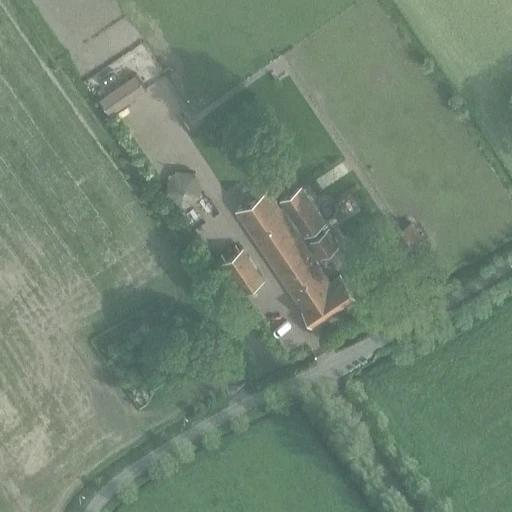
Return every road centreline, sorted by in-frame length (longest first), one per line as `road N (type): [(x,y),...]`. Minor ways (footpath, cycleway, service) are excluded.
road 1 (unclassified): [(96,511),(120,486),(193,440),(511,270)]
road 2 (unknown): [(313,381),(404,511)]
